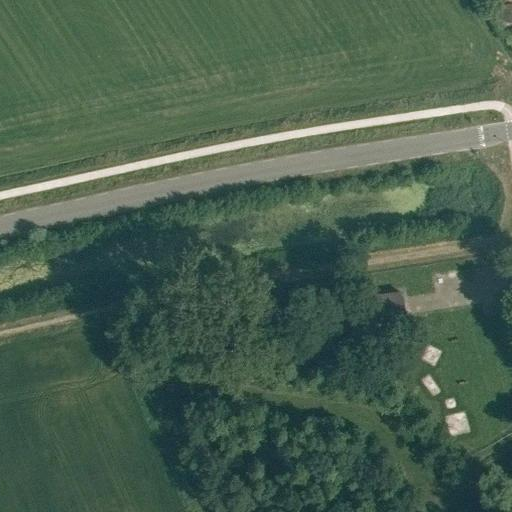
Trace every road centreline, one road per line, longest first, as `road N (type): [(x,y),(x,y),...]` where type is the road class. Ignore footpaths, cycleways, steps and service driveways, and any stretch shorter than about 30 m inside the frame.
road 1 (tertiary): [(511,131),(256,172),(0,226)]
road 2 (track): [(484,241),(231,281),(0,332)]
